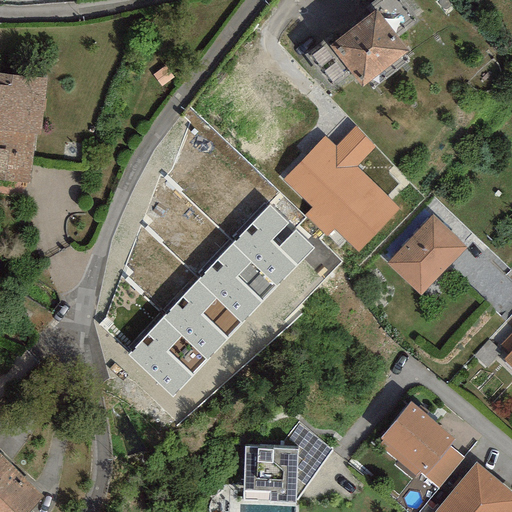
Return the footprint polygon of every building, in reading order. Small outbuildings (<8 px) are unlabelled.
[(374,10),(329,46),(362,88),(408,51),(374,10)] [(0,179),(29,183),(35,133),(40,134),(47,79),(0,72),(0,179)] [(323,138),(282,179),(312,208),(305,216),(327,237),(334,230),(356,252),(399,208),(357,166),(375,148),(355,128),(334,148),(323,138)] [(270,206),(233,245),(276,287),(314,249),(270,206)] [(385,263),(419,296),(466,248),(432,215),(385,263)] [(233,245),(197,281),(241,323),(276,287),(233,245)] [(197,281),(161,318),(205,360),(241,323),(197,281)] [(205,360),(161,318),(126,353),(170,396),(205,360)] [(511,349),(502,360),(511,368),(511,349)] [(410,402),(379,438),(382,441),(378,446),(416,477),(419,473),(423,477),(448,446),(454,440),(410,402)] [(277,449),(244,447),(242,501),(295,504),(294,501),(296,500),(332,450),(297,423),(277,449)] [(463,458),(448,446),(423,477),(437,489),(463,458)] [(24,511),(41,494),(0,456),(0,511),(24,511)] [(511,511),(511,493),(475,462),(434,511),(511,511)]
